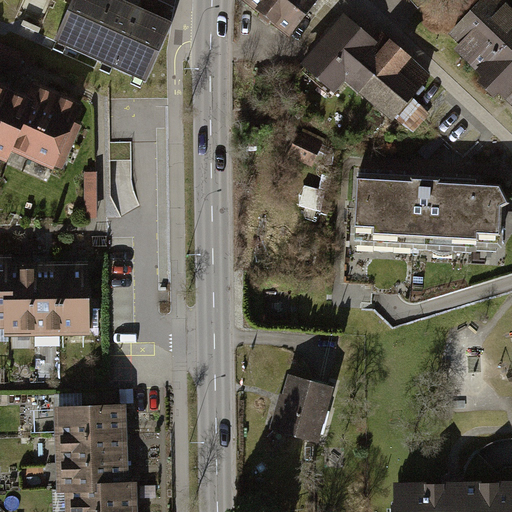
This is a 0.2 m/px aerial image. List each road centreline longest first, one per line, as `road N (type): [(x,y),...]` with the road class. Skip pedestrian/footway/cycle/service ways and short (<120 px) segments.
road 1 (secondary): [(211,0),(218,511)]
road 2 (residential): [(511,140),(369,7)]
